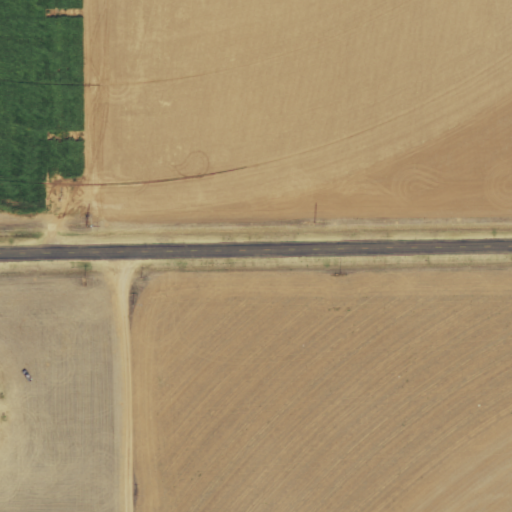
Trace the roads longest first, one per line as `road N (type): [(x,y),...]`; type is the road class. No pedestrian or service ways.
road 1 (secondary): [(0,261),(511,251)]
road 2 (residential): [(35,261),(29,0)]
